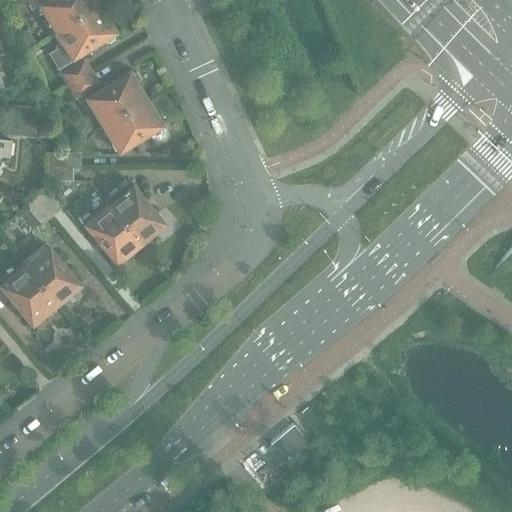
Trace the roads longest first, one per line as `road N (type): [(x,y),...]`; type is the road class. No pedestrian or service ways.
road 1 (secondary): [(99,511),(339,302)]
road 2 (secondary): [(340,217),(123,417)]
road 3 (secondary): [(339,302),(511,143)]
road 4 (residential): [(261,201),(170,0)]
road 5 (residential): [(165,324),(0,459)]
road 6 (residential): [(261,201),(249,254),(165,324)]
road 7 (secondary): [(123,417),(4,511)]
road 8 (secondary): [(486,73),(380,176)]
